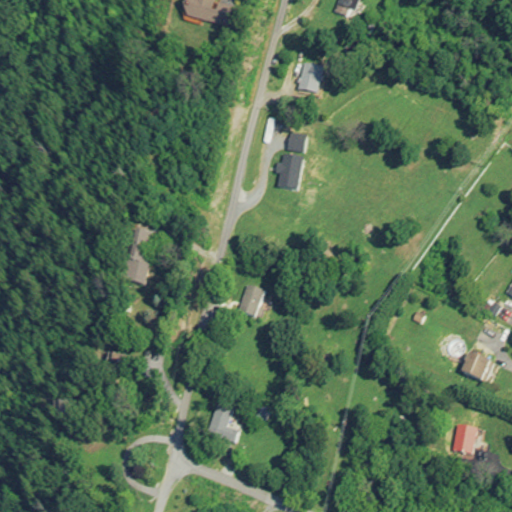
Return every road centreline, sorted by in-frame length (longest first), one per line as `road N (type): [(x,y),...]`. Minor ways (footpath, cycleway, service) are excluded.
road 1 (residential): [(281,0),(157,511)]
road 2 (residential): [(310,511),(170,463)]
